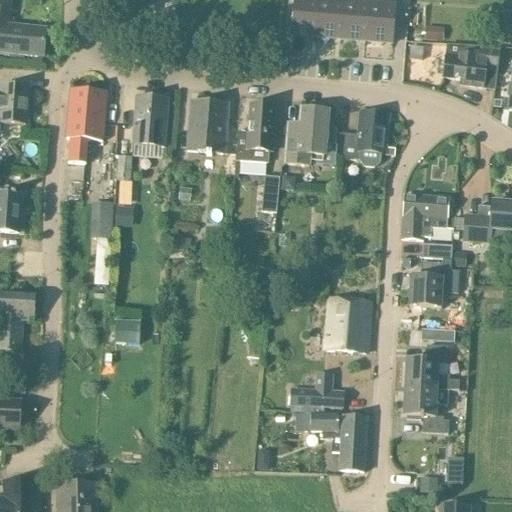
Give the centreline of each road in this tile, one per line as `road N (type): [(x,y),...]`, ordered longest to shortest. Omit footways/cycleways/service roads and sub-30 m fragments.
road 1 (residential): [(62,469),(58,143),(61,87),(77,48)]
road 2 (residential): [(380,473),(395,182),(440,114)]
road 3 (residential): [(276,84),(118,71),(77,48)]
road 4 (residential): [(440,114),(393,98),(276,84)]
